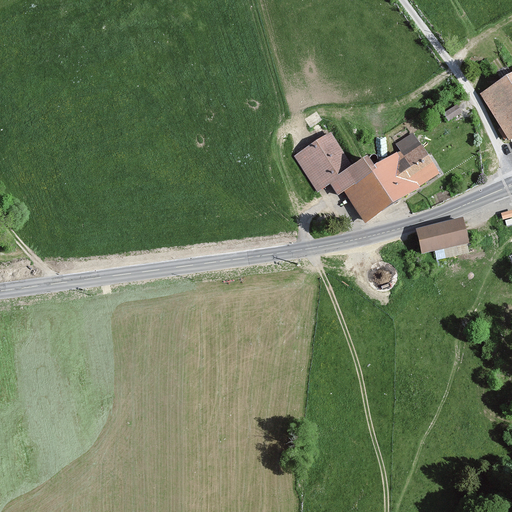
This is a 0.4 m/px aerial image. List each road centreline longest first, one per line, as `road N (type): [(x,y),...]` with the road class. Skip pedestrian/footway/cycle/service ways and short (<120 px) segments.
road 1 (secondary): [(511,184),(415,223),(311,249),(0,292)]
road 2 (track): [(387,511),(358,362),(311,249)]
road 3 (track): [(403,0),(511,161)]
